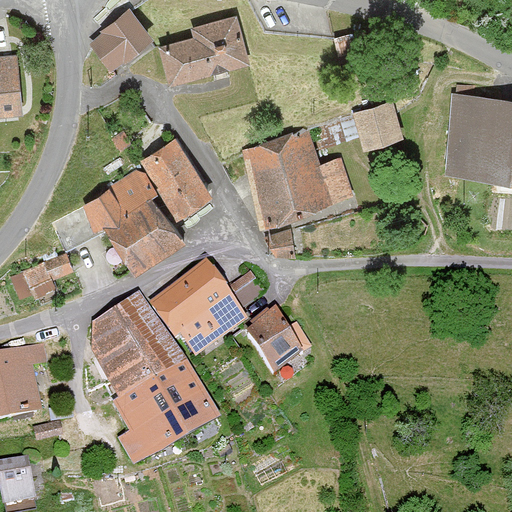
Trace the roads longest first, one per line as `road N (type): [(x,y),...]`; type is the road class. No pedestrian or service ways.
road 1 (residential): [(71,98),(124,86),(155,94),(217,176),(260,266)]
road 2 (residential): [(0,332),(214,257),(260,266)]
road 3 (residential): [(260,266),(511,262)]
road 4 (tertiary): [(511,61),(439,26),(333,0)]
road 5 (tertiary): [(71,98),(27,212),(0,248)]
